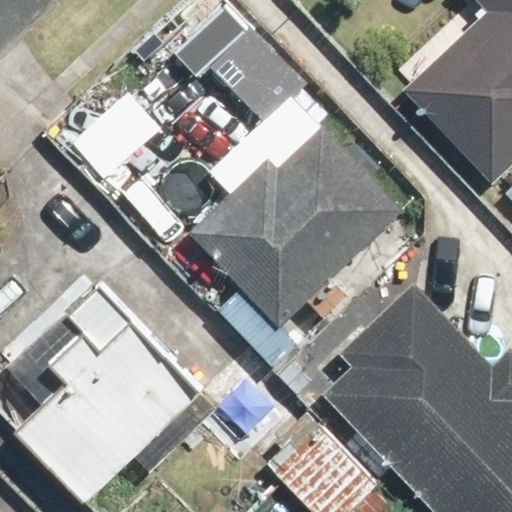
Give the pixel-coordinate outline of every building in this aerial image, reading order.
[(408,83),(496,177),(511,162),(511,0),(475,0),(486,11),(408,83)] [(193,228),(276,319),(401,206),(317,115),(193,228)] [(318,381),(442,511),(511,511),(511,382),(420,285),(318,381)] [(0,386),(0,402),(85,497),(204,392),(111,288),(0,386)] [(400,511),(306,412),(264,453),(319,511),(400,511)]
